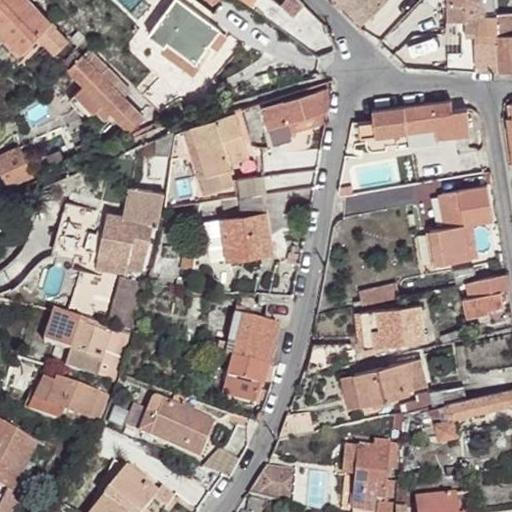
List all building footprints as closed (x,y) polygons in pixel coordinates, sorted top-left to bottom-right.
[(36,35),(1,0),(0,0),(0,32),(18,52),(36,35)] [(1,0),(36,35),(54,53),(68,40),(29,0),(1,0)] [(220,28),(183,0),(172,0),(148,33),(164,44),(167,40),(195,61),(220,28)] [(301,0),(285,0),(281,5),(292,16),(304,2),(301,0)] [(337,0),(361,24),(384,0),(337,0)] [(492,11),(494,11),(493,0),(488,0),(488,1),(483,2),(484,12),(492,11)] [(511,0),(494,0),(496,33),(511,32),(511,0)] [(313,36),(326,24),(304,2),(292,16),(313,36)] [(484,15),(484,12),(483,2),(465,3),(466,16),(484,15)] [(465,3),(448,4),(449,24),(462,23),(462,56),(445,55),(444,69),(475,70),(475,64),(496,64),(496,62),(494,62),(492,11),(484,12),(484,15),(466,16),(465,3)] [(292,16),(283,8),(272,22),(309,51),(330,37),(326,24),(313,36),(292,16)] [(0,32),(0,41),(14,56),(18,52),(0,32)] [(499,71),(511,70),(511,32),(496,33),(499,71)] [(143,117),(122,96),(112,86),(107,81),(101,74),(81,54),(68,66),(85,84),(112,113),(129,131),(143,117)] [(112,86),(118,80),(119,80),(107,67),(101,74),(107,81),(112,86)] [(112,86),(122,96),(128,91),(118,80),(112,86)] [(95,129),(112,113),(85,84),(68,100),(95,129)] [(328,110),(329,98),(327,97),(325,89),(262,107),(272,145),(291,140),(289,132),(287,122),(311,115),(312,117),(319,114),(318,113),(328,110)] [(451,110),(450,100),(426,103),(372,110),(373,120),(357,122),(359,137),(363,136),(426,128),(460,125),(468,123),(466,108),(451,110)] [(289,132),(326,121),(328,110),(318,113),(319,114),(312,117),(311,115),(287,122),(289,132)] [(228,155),(245,150),(235,114),(193,128),(207,175),(203,177),(208,193),(234,185),(229,169),(231,169),(231,165),(228,155)] [(460,125),(426,128),(427,137),(468,133),(468,123),(460,125)] [(174,130),(154,139),(153,153),(172,155),(174,130)] [(0,155),(0,166),(8,185),(31,176),(19,147),(0,155)] [(136,147),(130,150),(133,156),(138,153),(136,147)] [(248,160),(245,150),(228,155),(231,165),(248,160)] [(267,194),(265,177),(239,180),(242,197),(263,194),(267,194)] [(463,225),(470,224),(491,220),(486,186),(458,190),(463,225)] [(157,226),(165,195),(131,190),(124,219),(108,215),(96,268),(125,275),(127,267),(130,252),(145,255),(153,224),(157,226)] [(447,228),(463,225),(458,190),(442,192),(447,228)] [(242,197),(239,197),(241,211),(227,213),(227,219),(205,222),(210,262),(261,256),(260,248),(270,247),(266,214),(263,194),(242,197)] [(91,213),(64,205),(50,255),(69,260),(70,256),(79,258),(91,213)] [(475,260),(470,224),(463,225),(470,261),(475,260)] [(470,261),(463,225),(447,228),(425,232),(431,268),(470,261)] [(288,263),(299,265),(303,246),(292,245),(288,263)] [(260,248),(261,256),(271,254),(270,247),(260,248)] [(142,270),(145,255),(130,252),(127,267),(142,270)] [(451,269),(454,285),(465,283),(474,280),(471,265),(451,269)] [(500,291),(507,290),(506,273),(496,276),(500,291)] [(465,283),(468,298),(500,291),(496,276),(474,280),(465,283)] [(141,307),(146,287),(122,281),(110,328),(121,331),(130,332),(134,333),(136,328),(141,307)] [(359,305),(396,297),(393,283),(356,291),(359,305)] [(495,309),(509,307),(507,290),(500,291),(468,298),(463,300),(467,318),(496,312),(495,309)] [(359,312),(363,350),(424,341),(419,305),(359,312)] [(218,342),(215,354),(217,354),(233,358),(236,348),(246,350),(253,320),(242,316),(244,309),(235,307),(226,343),(218,342)] [(86,322),(54,314),(45,344),(69,352),(64,368),(96,376),(109,340),(110,337),(84,328),(86,322)] [(236,348),(233,358),(268,367),(269,368),(276,369),(286,329),(280,326),(253,320),(246,350),(236,348)] [(110,337),(109,340),(118,342),(121,331),(110,328),(86,322),(84,328),(110,337)] [(121,331),(118,342),(127,345),(130,332),(121,331)] [(308,350),(302,374),(353,364),(349,345),(309,345),(308,350)] [(268,367),(233,358),(222,396),(226,397),(237,400),(255,405),(256,403),(259,391),(263,381),(268,367)] [(353,374),(359,406),(407,395),(407,391),(424,388),(419,360),(353,374)] [(272,383),(276,369),(269,368),(268,367),(263,381),(272,383)] [(28,414),(40,417),(44,406),(47,406),(56,386),(44,380),(28,414)] [(85,429),(95,432),(111,398),(97,392),(59,380),(56,386),(47,406),(44,406),(40,417),(62,423),(65,411),(88,417),(85,429)] [(189,386),(184,399),(197,404),(202,390),(201,390),(189,386)] [(443,405),(465,400),(463,386),(439,391),(443,405)] [(511,390),(446,406),(449,420),(455,419),(511,406),(511,390)] [(268,397),(269,394),(259,391),(256,403),(265,407),(268,397)] [(430,393),(432,407),(443,405),(439,391),(430,393)] [(402,413),(401,414),(432,407),(430,393),(417,396),(418,401),(389,408),(390,415),(402,413)] [(237,400),(226,397),(223,407),(235,410),(237,400)] [(157,418),(163,403),(153,399),(147,414),(157,418)] [(200,457),(214,424),(196,417),(198,413),(187,409),(186,413),(163,403),(157,418),(147,414),(140,433),(149,437),(200,457)] [(418,428),(440,423),(449,420),(446,406),(415,414),(418,428)] [(287,417),(278,440),(315,432),(311,413),(287,417)] [(449,420),(440,423),(443,438),(458,434),(455,419),(449,420)] [(0,485),(11,491),(35,444),(0,426),(0,485)] [(383,452),(384,445),(374,444),(373,451),(383,452)] [(386,470),(397,472),(398,446),(389,446),(388,452),(386,470)] [(384,498),(386,470),(388,452),(383,452),(373,451),(346,449),(343,474),(353,475),(351,495),(374,498),(384,498)] [(217,450),(199,467),(225,479),(236,463),(217,450)] [(256,481),(247,495),(250,496),(275,501),(302,507),(306,476),(265,466),(256,481)] [(145,511),(159,494),(127,470),(93,511),(145,511)] [(373,510),(374,498),(351,495),(349,508),(373,510)] [(272,511),(275,501),(250,496),(247,510),(255,511),(272,511)] [(417,511),(455,511),(454,496),(416,501),(417,511)] [(18,511),(22,506),(5,498),(0,509),(0,508),(0,511),(18,511)] [(377,503),(376,511),(391,511),(392,504),(377,503)]
